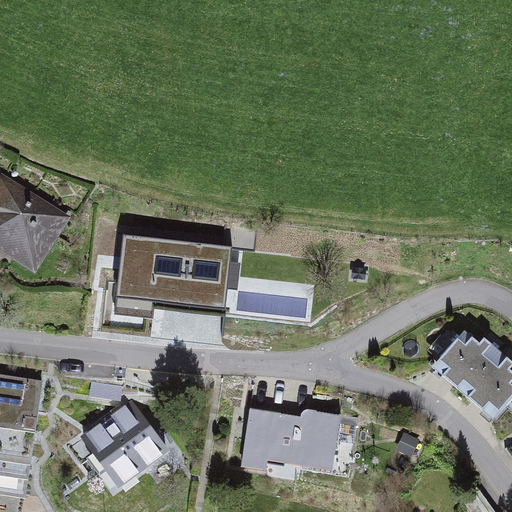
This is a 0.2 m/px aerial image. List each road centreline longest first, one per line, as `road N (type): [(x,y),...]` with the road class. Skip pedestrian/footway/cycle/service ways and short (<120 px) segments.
road 1 (residential): [(335,373),(229,373),(0,346)]
road 2 (residential): [(511,494),(490,463),(420,401),(335,373)]
road 3 (residential): [(335,373),(411,309),(484,293),(511,309)]
